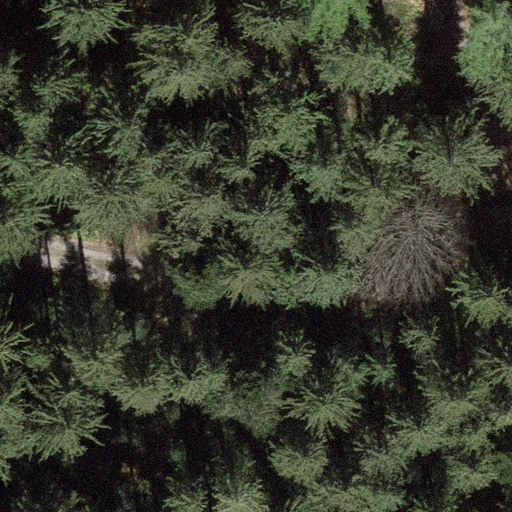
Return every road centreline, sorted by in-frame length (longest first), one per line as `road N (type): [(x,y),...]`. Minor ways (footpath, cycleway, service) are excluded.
road 1 (track): [(511,196),(440,244),(309,276),(134,265),(0,236)]
road 2 (track): [(456,0),(511,155)]
